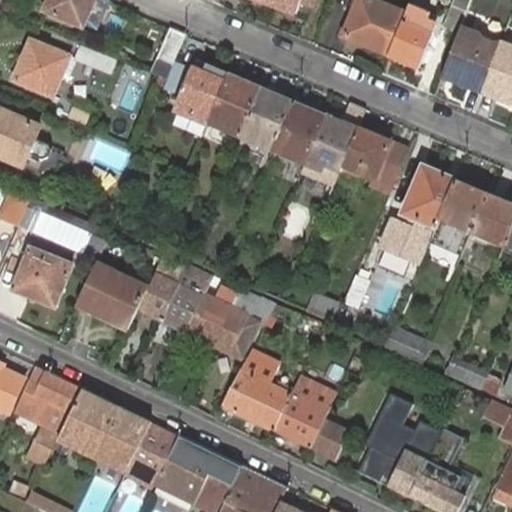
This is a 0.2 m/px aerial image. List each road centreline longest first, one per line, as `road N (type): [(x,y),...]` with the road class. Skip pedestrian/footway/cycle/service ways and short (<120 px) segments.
road 1 (residential): [(0,329),(376,511)]
road 2 (residential): [(159,0),(511,149)]
